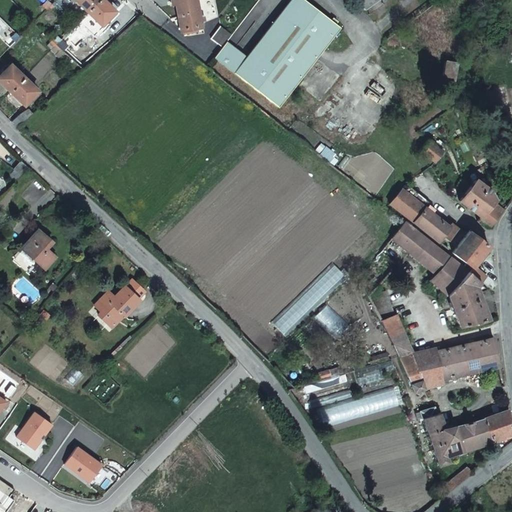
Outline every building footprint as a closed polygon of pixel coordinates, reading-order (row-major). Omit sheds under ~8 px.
[(72,0),(85,13),(98,0),(72,0)] [(98,0),(85,13),(99,27),(112,13),(98,0)] [(175,4),(176,10),(187,8),(186,3),(196,1),(196,0),(170,0),(172,4),(175,4)] [(303,0),(288,0),(245,56),(244,58),(223,42),(221,44),(213,56),(278,107),(339,28),(303,0)] [(357,0),(364,10),(378,0),(357,0)] [(176,10),(179,29),(182,29),(182,32),(201,29),(196,1),(186,3),(187,8),(176,10)] [(127,21),(121,15),(112,24),(118,30),(127,21)] [(209,36),(221,44),(223,42),(225,40),(230,32),(218,24),(209,36)] [(61,48),(81,68),(87,63),(61,38),(58,42),(56,44),(61,48)] [(225,40),(223,42),(244,58),(245,56),(225,40)] [(455,62),(445,60),(441,77),(452,79),(455,62)] [(0,74),(0,82),(10,92),(15,86),(23,78),(9,65),(0,74)] [(15,86),(10,92),(23,105),(37,91),(23,78),(15,86)] [(441,152),(428,142),(420,151),(433,162),(441,152)] [(13,167),(23,174),(29,167),(21,159),(13,167)] [(491,225),(475,179),(459,200),(491,225)] [(425,207),(401,188),(389,203),(413,222),(425,207)] [(425,207),(413,222),(439,242),(443,236),(449,241),(458,229),(451,223),(448,226),(432,213),(435,210),(428,205),(425,207)] [(430,243),(402,220),(387,238),(408,255),(416,260),(430,243)] [(38,229),(21,248),(44,268),(55,256),(46,248),(52,241),(38,229)] [(472,265),(489,246),(469,232),(453,253),(466,264),(464,266),(469,270),(472,265)] [(372,257),(389,270),(408,255),(387,238),(372,257)] [(441,251),(430,243),(416,260),(435,275),(449,257),(441,251)] [(468,272),(449,257),(435,275),(430,281),(443,291),(448,295),(468,272)] [(485,275),(472,265),(469,270),(468,272),(480,281),(485,275)] [(477,286),(480,281),(468,272),(448,295),(452,306),(453,310),(459,327),(489,319),(477,286)] [(112,296),(106,290),(93,304),(100,311),(96,314),(109,326),(115,320),(121,318),(124,315),(125,316),(140,300),(123,284),(112,296)] [(372,296),(383,320),(395,313),(384,291),(372,296)] [(383,320),(382,320),(401,357),(414,394),(443,384),(442,380),(437,352),(435,348),(412,352),(397,312),(395,313),(383,320)] [(115,320),(109,326),(112,328),(121,318),(115,320)] [(437,352),(442,380),(460,375),(456,362),(496,352),(494,347),(493,338),(437,352)] [(456,362),(460,375),(498,365),(496,352),(456,362)] [(434,408),(421,412),(440,467),(449,464),(448,459),(465,453),(456,426),(445,429),(440,413),(437,415),(434,408)] [(483,418),(492,442),(495,441),(511,434),(511,429),(508,409),(483,418)] [(51,422),(34,410),(16,435),(33,447),(51,422)] [(456,426),(465,453),(492,442),(483,418),(480,419),(456,426)] [(88,480),(101,462),(76,444),(63,461),(88,480)] [(444,486),(448,492),(470,474),(472,473),(467,467),(444,486)]
